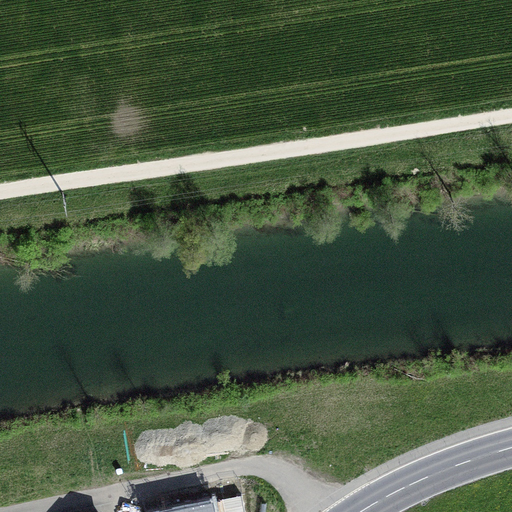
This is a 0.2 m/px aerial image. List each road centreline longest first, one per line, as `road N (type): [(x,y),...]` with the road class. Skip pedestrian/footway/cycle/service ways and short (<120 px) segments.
road 1 (track): [(511,116),(0,193)]
road 2 (tertiary): [(511,446),(360,511)]
